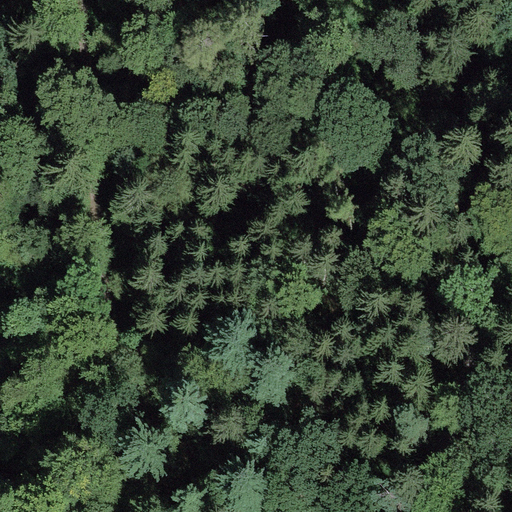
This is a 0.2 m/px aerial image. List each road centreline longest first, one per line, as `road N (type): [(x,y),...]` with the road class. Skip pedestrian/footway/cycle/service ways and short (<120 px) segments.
road 1 (track): [(107,511),(110,341),(86,0)]
road 2 (track): [(511,244),(470,356),(434,511)]
